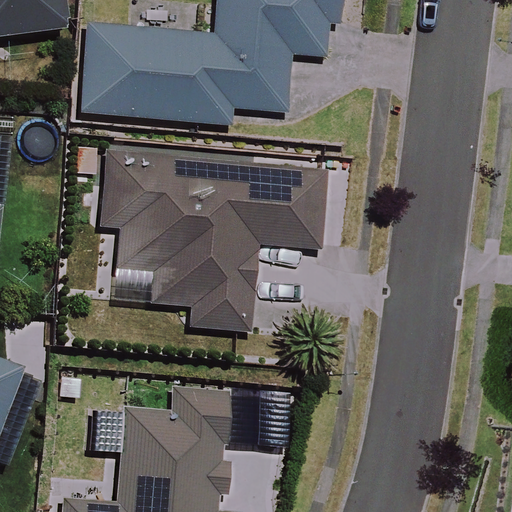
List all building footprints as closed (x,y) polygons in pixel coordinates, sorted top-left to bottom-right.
[(0,0),(0,40),(65,31),(61,0),(0,0)] [(338,0),(217,0),(214,38),(86,28),(80,115),(226,126),(227,111),(285,115),(289,57),(325,59),(328,23),(337,23),(338,0)] [(328,173),(108,149),(99,228),(121,230),(117,270),(154,274),(151,305),(189,309),(187,327),(249,334),(258,243),(320,250),(328,173)] [(0,416),(17,372),(0,365),(0,416)] [(214,511),(216,494),(230,495),(232,463),(218,462),(219,442),(229,443),(232,393),(173,389),(172,415),(124,412),(119,507),(61,504),(60,511),(214,511)]
